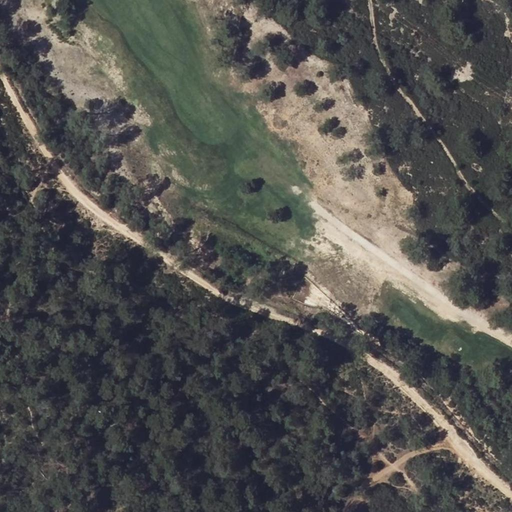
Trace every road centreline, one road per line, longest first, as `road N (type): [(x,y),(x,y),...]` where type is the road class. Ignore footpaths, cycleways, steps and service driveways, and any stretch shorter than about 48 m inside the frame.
road 1 (track): [(0,77),(63,181),(100,215),(247,308),(317,328),(373,358),(511,490)]
road 2 (track): [(68,511),(71,476),(45,441),(32,363),(16,335),(14,288),(0,268)]
road 3 (track): [(450,435),(359,483),(341,511)]
